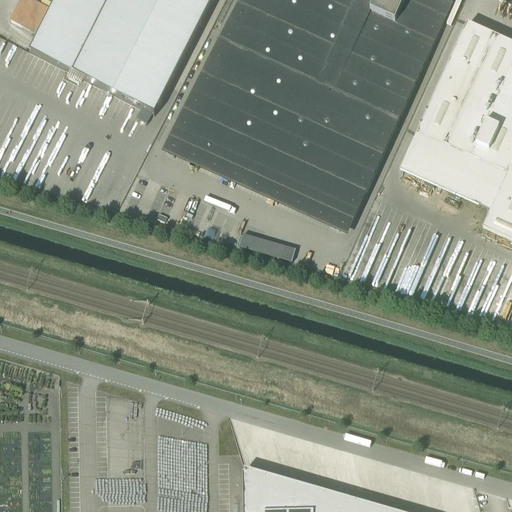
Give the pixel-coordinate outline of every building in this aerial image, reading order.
[(56,0),(30,54),(154,118),(214,0),(56,0)] [(194,117),(181,146),(353,224),(366,195),(365,195),(452,5),(453,6),(453,5),(441,0),(246,0),(194,117)] [(511,36),(462,17),(403,171),(490,204),(480,230),(511,242),(511,36)] [(222,238),(232,243),(237,233),(226,228),(222,238)] [(290,451),(288,459),(322,468),(325,457),(335,460),(337,452),(280,437),(279,441),(286,443),(284,449),(290,451)] [(242,511),(383,511),(245,472),(246,475),(245,475),(246,476),(245,476),(242,476),(242,511)]
